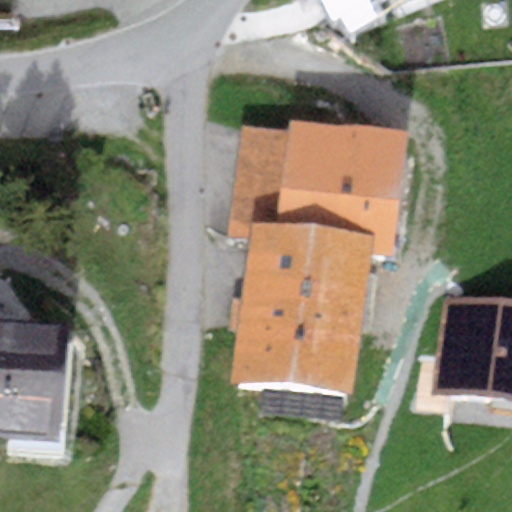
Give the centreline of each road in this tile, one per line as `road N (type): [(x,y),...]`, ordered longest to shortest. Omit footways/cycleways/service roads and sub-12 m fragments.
road 1 (residential): [(133,475),(165,427),(177,390),(191,193),(173,40)]
road 2 (residential): [(173,40),(112,59),(0,75)]
